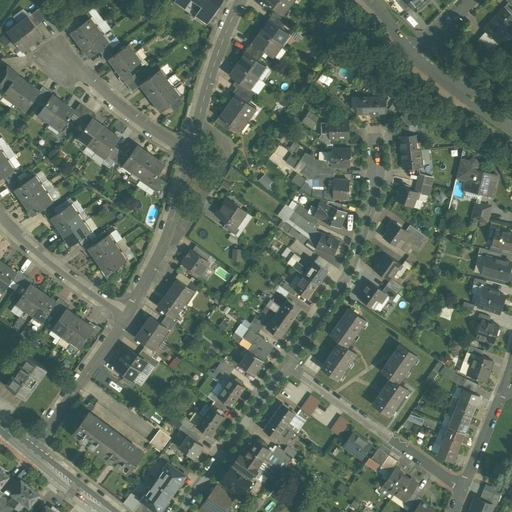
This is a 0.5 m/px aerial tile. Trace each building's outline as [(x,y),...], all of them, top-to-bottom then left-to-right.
[(175,0),(174,1),(183,8),(188,0),(192,0),(201,7),(195,16),(207,24),(216,11),(211,8),(216,0),(175,0)] [(222,0),(216,0),(211,8),(216,11),(223,1),(222,0)] [(291,4),(285,0),(263,0),(263,1),(276,10),(283,15),(283,14),(291,4)] [(404,0),(413,9),(423,0),(404,0)] [(511,5),(508,2),(503,8),(505,9),(505,8),(511,14),(511,5)] [(50,15),(42,5),(37,9),(45,19),(50,15)] [(511,14),(505,8),(505,9),(497,17),(496,16),(483,30),(485,31),(496,41),(508,28),(511,31),(511,14)] [(45,19),(37,9),(33,12),(40,22),(45,19)] [(90,10),(78,19),(82,23),(90,18),(94,16),(90,10)] [(283,15),(276,10),(273,15),(283,22),(287,17),(283,14),(283,15)] [(40,22),(33,12),(28,16),(36,26),(40,22)] [(283,22),(273,15),(268,21),(269,21),(279,27),(283,22)] [(28,16),(18,24),(33,43),(43,35),(36,26),(28,16)] [(82,23),(70,32),(77,40),(96,26),(90,18),(82,23)] [(279,27),(269,21),(262,32),(281,46),(289,34),(282,29),(279,27)] [(18,24),(7,32),(22,51),(33,43),(18,24)] [(96,26),(77,40),(83,49),(102,35),(96,26)] [(496,41),(485,31),(477,41),(490,53),(499,43),(496,41)] [(262,32),(254,43),(253,43),(265,52),(273,57),(281,46),(262,32)] [(102,35),(83,49),(89,58),(99,51),(109,44),(102,35)] [(265,52),(253,43),(254,43),(253,42),(249,47),(262,57),(265,52)] [(109,44),(99,51),(102,55),(111,49),(112,48),(109,44)] [(114,54),(109,58),(109,59),(115,67),(134,53),(128,44),(114,54)] [(262,57),(249,47),(245,53),(246,53),(258,61),(262,57)] [(491,56),(483,48),(478,53),(486,61),(491,56)] [(102,55),(101,56),(105,62),(109,59),(109,58),(114,54),(111,49),(102,55)] [(134,53),(115,67),(121,75),(121,76),(128,71),(141,62),(134,53)] [(258,61),(246,53),(238,64),(258,78),(266,67),(258,61)] [(258,78),(238,64),(230,76),(236,80),(250,90),(250,89),(258,78)] [(6,69),(2,75),(1,74),(0,75),(0,87),(1,88),(5,82),(6,81),(11,84),(17,75),(18,75),(19,74),(9,67),(8,68),(6,69)] [(142,84),(141,85),(148,94),(167,80),(160,70),(142,84)] [(128,71),(121,76),(121,75),(118,78),(122,83),(125,81),(132,76),(128,71)] [(132,76),(125,81),(128,86),(138,79),(135,74),(132,76)] [(5,92),(3,95),(15,103),(29,83),(18,75),(17,75),(11,84),(5,92)] [(381,83),(374,78),(372,82),(379,87),(381,83)] [(138,79),(128,86),(132,91),(141,85),(142,84),(138,79)] [(167,80),(148,94),(154,102),(173,88),(167,80)] [(250,90),(236,80),(233,85),(236,88),(252,99),(256,93),(250,89),(250,90)] [(5,82),(1,88),(5,92),(11,84),(6,81),(5,82)] [(29,83),(15,103),(26,111),(34,100),(40,92),(40,91),(29,83)] [(40,92),(34,100),(39,104),(48,91),(42,87),(40,91),(40,92)] [(173,88),(154,102),(161,112),(169,105),(179,98),(180,97),(173,88)] [(252,99),(236,88),(232,93),(236,95),(249,104),(252,99)] [(48,91),(39,104),(43,107),(52,95),(53,95),(53,94),(48,91)] [(43,107),(38,114),(50,123),(63,103),(53,95),(52,95),(43,107)] [(249,104),(236,95),(228,106),(247,120),(255,109),(249,104)] [(370,112),(370,97),(357,97),(357,110),(361,112),(370,112)] [(387,97),(370,97),(370,112),(370,114),(379,114),(379,112),(387,112),(387,97)] [(179,98),(169,105),(173,110),(183,103),(179,98)] [(396,98),(388,108),(393,112),(401,102),(396,98)] [(74,111),(63,103),(50,123),(61,131),(73,114),(75,111),(74,111)] [(80,103),(74,111),(75,111),(73,114),(78,117),(85,107),(80,103)] [(408,105),(398,119),(405,124),(415,111),(408,105)] [(247,120),(228,106),(220,117),(220,118),(232,126),(239,131),(247,120)] [(90,111),(85,107),(78,117),(83,121),(90,111)] [(96,114),(90,111),(83,121),(88,124),(92,118),(93,119),(96,114)] [(315,123),(306,116),(302,121),(312,128),(315,123)] [(232,126),(220,118),(220,117),(219,117),(215,122),(228,132),(232,126)] [(93,119),(92,118),(88,124),(78,137),(88,145),(102,126),(93,119)] [(340,122),(322,123),(322,134),(330,133),(330,138),(349,137),(349,120),(340,121),(340,122)] [(421,124),(409,125),(410,134),(419,133),(419,134),(421,134),(421,124)] [(102,126),(88,145),(97,151),(110,132),(102,126)] [(110,132),(97,151),(106,157),(106,158),(107,156),(114,146),(120,139),(110,132)] [(330,133),(322,134),(319,137),(327,144),(330,144),(330,138),(330,133)] [(410,134),(400,135),(401,152),(420,150),(419,134),(419,133),(410,134)] [(295,141),(289,150),(292,153),(293,153),(300,144),(295,141)] [(129,157),(123,165),(124,165),(133,172),(147,152),(137,145),(129,157)] [(114,146),(107,156),(112,160),(119,150),(114,146)] [(351,149),(332,148),(332,153),(331,162),(331,166),(334,166),(350,167),(351,149)] [(124,154),(119,150),(112,160),(114,162),(117,163),(124,154)] [(420,150),(401,152),(403,168),(418,167),(422,166),(420,150)] [(147,152),(133,172),(141,178),(155,158),(147,152)] [(332,153),(320,152),(320,161),(331,162),(332,153)] [(293,153),(292,153),(286,162),(294,168),(301,159),(293,153)] [(124,154),(117,163),(122,167),(124,165),(123,165),(129,157),(124,154)] [(320,161),(312,160),(313,157),(305,154),(301,159),(319,173),(326,173),(334,174),(334,166),(331,166),(331,162),(320,161)] [(112,160),(107,156),(106,158),(106,157),(103,161),(111,166),(114,162),(112,160)] [(155,158),(141,178),(150,184),(151,184),(157,176),(165,165),(155,158)] [(469,161),(461,159),(456,178),(465,180),(468,168),(469,168),(477,170),(478,163),(477,163),(477,162),(475,159),(472,158),(469,160),(469,161)] [(319,173),(301,159),(294,168),(308,178),(314,179),(314,181),(318,181),(318,184),(319,186),(324,186),(325,185),(326,180),(326,173),(319,173)] [(7,160),(0,165),(0,178),(3,176),(13,170),(14,169),(7,160)] [(422,166),(418,167),(419,174),(425,175),(426,172),(427,166),(422,166)] [(477,170),(469,168),(468,168),(465,180),(464,186),(479,190),(478,193),(493,197),(499,175),(483,171),(477,170)] [(13,170),(3,176),(7,181),(16,174),(13,170)] [(267,188),(273,182),(264,173),(258,180),(267,188)] [(16,174),(7,181),(10,185),(19,179),(20,179),(16,174)] [(296,174),(292,178),(290,181),(295,184),(300,177),(296,174)] [(425,175),(419,174),(417,182),(430,185),(432,177),(425,175)] [(22,184),(15,189),(21,198),(41,185),(35,176),(22,184)] [(162,180),(157,176),(151,184),(150,184),(149,186),(155,190),(162,180)] [(10,185),(9,186),(12,191),(15,189),(22,184),(19,179),(10,185)] [(162,180),(155,190),(153,193),(159,197),(168,184),(162,180)] [(334,180),(333,180),(330,180),(329,187),(333,187),(333,191),(332,198),(334,198),(348,199),(349,181),(334,180)] [(430,185),(417,182),(414,190),(416,190),(420,192),(428,194),(430,185)] [(41,185),(21,198),(27,206),(46,193),(41,185)] [(414,190),(401,185),(396,200),(413,206),(415,199),(415,198),(413,197),(416,190),(414,190)] [(324,190),(309,188),(306,186),(303,190),(312,196),(322,199),(323,199),(323,191),(324,191),(324,190)] [(324,191),(323,191),(323,199),(333,202),(334,202),(334,198),(332,198),(333,191),(324,191)] [(428,194),(420,192),(418,200),(415,199),(413,206),(420,208),(422,200),(426,201),(428,194)] [(46,193),(27,206),(33,215),(42,209),(52,202),(46,193)] [(246,213),(227,199),(216,215),(227,222),(235,228),(235,227),(246,213)] [(323,199),(322,199),(318,207),(317,208),(318,209),(314,216),(317,218),(319,219),(320,219),(323,210),(328,212),(331,205),(331,206),(332,206),(333,202),(323,199)] [(52,202),(42,209),(46,214),(53,209),(55,207),(52,202)] [(56,214),(51,217),(57,227),(78,214),(71,204),(56,214)] [(314,216),(297,204),(293,210),(306,219),(316,224),(318,219),(319,219),(317,218),(314,216)] [(491,207),(480,204),(478,210),(478,211),(489,213),(491,207)] [(346,211),(332,206),(331,206),(331,205),(328,212),(323,210),(320,219),(319,219),(318,219),(339,228),(346,211)] [(46,214),(43,215),(47,220),(51,217),(56,214),(53,209),(46,214)] [(489,213),(478,211),(478,210),(474,209),(472,217),(487,221),(489,213)] [(293,210),(287,218),(295,224),(313,237),(314,244),(313,245),(317,248),(321,239),(320,238),(320,237),(314,234),(316,231),(319,225),(316,224),(306,219),(293,210)] [(78,214),(57,227),(63,236),(83,222),(78,214)] [(406,230),(391,220),(386,227),(389,229),(383,237),(399,248),(403,242),(400,240),(406,231),(406,230)] [(83,222),(63,236),(70,246),(88,234),(90,232),(83,222)] [(235,228),(227,222),(223,227),(236,236),(240,230),(235,227),(235,228)] [(418,231),(410,225),(406,230),(406,231),(414,237),(418,231)] [(301,233),(292,227),(288,233),(296,239),(301,233)] [(511,248),(511,233),(496,230),(492,245),(492,246),(502,248),(511,250),(511,248)] [(414,237),(406,231),(400,240),(403,242),(399,248),(406,254),(413,245),(410,243),(414,237)] [(418,231),(414,237),(410,243),(413,245),(418,249),(423,242),(420,240),(424,235),(418,231)] [(310,239),(301,233),(296,239),(305,245),(310,239)] [(88,234),(78,240),(82,245),(91,239),(88,234)] [(95,244),(88,248),(94,257),(114,243),(108,234),(95,244)] [(339,242),(322,234),(320,237),(320,238),(321,239),(317,248),(333,255),(339,242)] [(91,239),(82,245),(85,250),(88,248),(95,244),(91,239)] [(114,243),(94,257),(100,265),(120,252),(114,243)] [(210,256),(196,245),(192,251),(206,261),(210,256)] [(502,248),(492,246),(492,245),(491,245),(490,250),(501,253),(502,248)] [(242,260),(242,248),(233,248),(232,260),(242,260)] [(490,250),(479,248),(478,255),(486,257),(486,256),(499,259),(501,253),(490,250)] [(301,258),(289,249),(282,258),(294,267),(298,262),(301,258)] [(192,251),(191,250),(182,263),(200,275),(209,263),(192,251)] [(120,252),(100,265),(106,274),(113,270),(126,261),(120,252)] [(400,263),(383,252),(372,269),(390,281),(396,272),(394,271),(400,263)] [(511,262),(499,259),(486,256),(486,257),(482,274),(508,280),(511,262)] [(308,269),(304,274),(318,284),(328,270),(314,261),(308,269)] [(298,262),(294,267),(304,274),(308,269),(298,262)] [(400,263),(394,271),(396,272),(399,274),(405,267),(400,263)] [(8,267),(0,277),(0,290),(3,292),(11,280),(16,273),(8,267)] [(304,274),(294,267),(291,272),(301,280),(304,274)] [(113,270),(106,274),(104,276),(107,280),(116,274),(113,270)] [(16,273),(11,280),(17,283),(23,274),(18,271),(16,273)] [(23,274),(17,283),(21,286),(27,277),(23,274)] [(295,288),(294,289),(296,291),(307,299),(318,284),(304,274),(301,280),(295,288)] [(27,277),(21,286),(26,290),(30,284),(32,280),(27,277)] [(486,280),(475,278),(473,284),(480,286),(484,287),(483,286),(484,287),(486,280)] [(186,285),(178,279),(168,293),(184,304),(193,291),(186,285)] [(200,287),(190,280),(186,285),(193,291),(195,293),(200,287)] [(295,288),(283,280),(279,286),(288,292),(293,296),(296,291),(294,289),(295,288)] [(383,290),(371,281),(365,290),(363,288),(357,296),(374,308),(385,292),(386,292),(383,290)] [(401,288),(390,281),(386,286),(397,294),(401,288)] [(38,290),(30,284),(26,290),(16,304),(25,310),(38,290)] [(288,292),(279,286),(276,290),(285,297),(288,292)] [(397,294),(386,286),(383,290),(386,292),(385,292),(394,298),(397,294)] [(484,287),(483,286),(484,287),(481,295),(477,306),(500,313),(506,295),(501,293),(502,292),(484,287)] [(38,290),(25,310),(33,316),(47,296),(38,290)] [(266,304),(271,296),(263,291),(258,298),(266,304)] [(184,304),(168,293),(158,307),(168,314),(174,318),(174,317),(184,304)] [(47,296),(33,316),(42,322),(51,308),(55,302),(47,296)] [(55,302),(51,308),(56,311),(57,311),(63,302),(58,298),(55,302)] [(301,308),(287,299),(281,308),(277,313),(290,323),(301,308)] [(281,308),(270,301),(267,306),(277,313),(281,308)] [(63,302),(57,311),(61,314),(65,309),(68,305),(63,302)] [(475,305),(464,302),(462,307),(473,311),(475,305)] [(277,313),(267,306),(263,311),(273,318),(277,313)] [(350,308),(330,335),(340,341),(347,346),(366,320),(350,308)] [(75,316),(65,309),(61,314),(51,329),(61,336),(75,316)] [(290,323),(277,313),(273,318),(266,328),(280,337),(291,323),(290,323)] [(490,316),(480,313),(478,319),(482,320),(488,322),(490,316)] [(174,318),(168,314),(164,318),(174,325),(178,320),(174,317),(174,318)] [(75,316),(61,336),(70,342),(84,322),(75,316)] [(160,324),(151,317),(144,327),(161,339),(168,330),(168,329),(160,324)] [(264,324),(254,317),(250,323),(260,330),(264,324)] [(174,325),(164,318),(160,324),(168,329),(168,330),(170,331),(174,325)] [(488,322),(482,320),(476,338),(494,344),(500,326),(488,322)] [(84,322),(70,342),(80,348),(89,335),(94,329),(93,328),(84,322)] [(260,330),(250,323),(247,328),(249,330),(256,335),(257,335),(260,330)] [(94,329),(89,335),(94,338),(101,329),(96,325),(93,328),(94,329)] [(161,339),(144,327),(136,338),(146,345),(153,350),(161,339)] [(257,335),(256,335),(249,330),(244,338),(244,339),(253,345),(248,351),(263,361),(273,347),(257,335)] [(244,339),(235,333),(231,338),(240,345),(244,339),(244,338),(244,339)] [(253,345),(244,339),(240,345),(244,347),(248,351),(253,345)] [(347,346),(340,341),(321,368),(337,379),(357,353),(347,346)] [(401,344),(382,371),(391,378),(398,383),(417,356),(401,344)] [(153,350),(146,345),(142,349),(152,356),(156,351),(153,350)] [(483,351),(470,346),(467,353),(471,354),(471,353),(481,356),(483,351)] [(248,351),(244,347),(239,353),(244,357),(248,351)] [(138,355),(128,348),(122,357),(140,370),(140,371),(147,362),(147,361),(138,355)] [(152,356),(142,349),(138,355),(147,361),(147,362),(155,368),(159,362),(152,356)] [(244,357),(239,364),(244,367),(242,369),(246,372),(248,370),(254,374),(263,361),(248,351),(244,357)] [(481,356),(471,353),(471,354),(469,362),(471,363),(467,374),(467,375),(485,381),(493,360),(481,356)] [(27,356),(6,385),(23,397),(25,399),(46,369),(27,356)] [(236,363),(226,356),(223,360),(224,361),(233,367),(236,363)] [(140,370),(122,357),(115,367),(126,375),(133,380),(133,379),(140,370)] [(469,362),(464,360),(460,372),(467,374),(471,363),(469,362)] [(233,367),(224,361),(219,368),(225,372),(228,374),(233,367)] [(448,369),(444,366),(440,372),(445,375),(448,369)] [(219,368),(215,375),(210,371),(208,374),(212,377),(218,382),(225,372),(219,368)] [(458,375),(448,369),(445,375),(462,386),(465,379),(458,375)] [(225,372),(218,382),(224,386),(231,377),(228,374),(225,372)] [(133,380),(126,375),(122,379),(132,386),(136,381),(133,379),(133,380)] [(212,377),(206,386),(212,390),(218,382),(212,377)] [(237,381),(231,377),(224,386),(238,396),(244,387),(240,383),(241,382),(238,379),(237,381)] [(398,383),(391,378),(372,404),(389,416),(408,390),(398,383)] [(477,384),(465,379),(462,386),(461,388),(461,389),(463,389),(464,389),(474,393),(477,384)] [(224,386),(218,382),(212,390),(218,394),(224,386)] [(23,397),(6,385),(4,384),(0,390),(0,394),(17,406),(23,397)] [(167,392),(159,386),(154,392),(162,398),(167,392)] [(212,390),(206,386),(202,392),(214,401),(218,396),(217,396),(218,394),(212,390)] [(238,396),(224,386),(218,394),(217,396),(218,396),(231,405),(238,396)] [(457,387),(453,396),(460,399),(463,389),(461,389),(461,388),(457,387)] [(474,393),(464,389),(463,389),(460,399),(476,405),(480,395),(474,393)] [(320,401),(310,394),(300,408),(310,415),(320,401)] [(476,405),(460,399),(456,408),(472,414),(476,405)] [(124,422),(97,402),(90,411),(117,431),(124,422)] [(282,403),(273,416),(293,430),(295,427),(289,422),(295,412),(282,403)] [(224,416),(210,406),(203,415),(217,425),(224,416)] [(472,414),(456,408),(452,417),(468,423),(472,414)] [(309,415),(301,409),(297,415),(305,421),(309,415)] [(90,411),(74,432),(81,437),(80,439),(80,441),(84,443),(85,443),(87,442),(90,444),(88,445),(89,447),(92,450),(94,449),(95,448),(101,452),(117,431),(90,411)] [(421,425),(424,419),(410,413),(407,419),(421,425)] [(452,417),(446,414),(442,424),(448,426),(452,417)] [(217,425),(203,415),(197,425),(205,431),(210,435),(217,425)] [(350,422),(340,415),(330,429),(339,436),(350,422)] [(195,423),(185,416),(181,422),(183,423),(191,430),(191,429),(195,423)] [(293,430),(273,416),(264,429),(285,444),(294,431),(293,430)] [(468,423),(452,417),(448,426),(464,433),(468,423)] [(412,423),(406,420),(402,426),(408,430),(412,423)] [(151,442),(124,422),(117,431),(144,451),(150,443),(151,442)] [(191,430),(183,423),(179,429),(188,435),(197,441),(201,436),(191,429),(191,430)] [(448,426),(442,424),(438,433),(445,436),(448,426)] [(464,433),(448,426),(445,436),(461,442),(464,433)] [(171,437),(160,429),(151,442),(150,443),(160,452),(171,437)] [(144,451),(117,431),(101,452),(108,457),(106,459),(107,460),(110,463),(112,463),(113,461),(116,464),(115,465),(115,467),(119,470),(121,469),(122,468),(128,472),(144,451)] [(360,437),(355,433),(353,434),(346,443),(357,451),(355,454),(362,458),(371,445),(365,440),(364,442),(361,439),(360,437)] [(445,436),(438,433),(434,442),(441,445),(445,436)] [(197,441),(188,435),(179,447),(194,458),(203,445),(197,441)] [(461,442),(445,436),(441,445),(457,452),(461,442)] [(270,449),(257,439),(250,449),(263,458),(270,449)] [(297,452),(287,445),(284,450),(293,457),(297,452)] [(457,452),(441,445),(437,453),(443,455),(442,457),(453,461),(457,452)] [(284,450),(277,446),(273,451),(289,463),(293,457),(284,450)] [(379,447),(371,459),(381,466),(389,454),(379,447)] [(263,458),(250,449),(243,457),(243,458),(256,468),(263,458)] [(172,458),(163,451),(159,457),(168,463),(169,463),(172,458)] [(389,454),(381,466),(390,472),(398,461),(389,454)] [(256,468),(243,458),(243,457),(240,455),(233,465),(250,478),(251,476),(256,468)] [(256,468),(251,476),(261,483),(266,475),(270,478),(274,477),(276,474),(276,472),(278,469),(263,458),(256,468)] [(168,463),(155,481),(172,494),(177,488),(178,489),(187,476),(169,463),(168,463)] [(233,465),(232,465),(227,472),(226,472),(223,476),(223,477),(223,479),(223,482),(228,485),(228,487),(232,490),(234,489),(240,494),(243,489),(244,488),(244,487),(251,478),(250,478),(233,465)] [(396,467),(383,485),(394,493),(406,477),(402,474),(403,473),(396,467)] [(0,468),(0,487),(9,476),(0,468)] [(251,478),(244,487),(244,488),(243,489),(249,493),(249,496),(254,500),(265,486),(261,483),(251,476),(250,478),(251,478)] [(406,477),(394,493),(405,501),(406,501),(412,492),(419,484),(411,478),(410,480),(406,477)] [(21,479),(10,493),(13,495),(20,500),(31,486),(21,479)] [(172,494),(155,481),(142,500),(141,500),(142,500),(149,506),(148,507),(154,511),(161,511),(170,501),(168,500),(172,494)] [(31,486),(20,500),(29,507),(40,493),(31,486)] [(219,486),(202,510),(205,511),(228,511),(224,508),(233,496),(219,486)] [(496,506),(501,495),(484,488),(479,500),(493,505),(496,506)] [(249,493),(243,489),(240,493),(246,497),(248,496),(249,496),(249,493)] [(142,500),(131,492),(124,502),(135,510),(142,500),(141,500),(142,500)] [(417,496),(412,492),(406,501),(405,501),(404,503),(409,507),(410,505),(417,496)] [(7,499),(3,496),(2,497),(1,495),(0,496),(0,505),(4,508),(8,503),(8,502),(6,500),(7,499)] [(8,502),(8,503),(14,507),(20,500),(13,495),(8,502)] [(417,496),(410,505),(416,509),(422,501),(423,500),(417,496)] [(479,500),(476,498),(472,507),(473,508),(471,511),(490,511),(493,505),(479,500)] [(416,509),(413,511),(433,511),(435,510),(422,501),(416,509)] [(10,511),(14,507),(8,503),(4,508),(7,511),(8,511),(10,511)]
